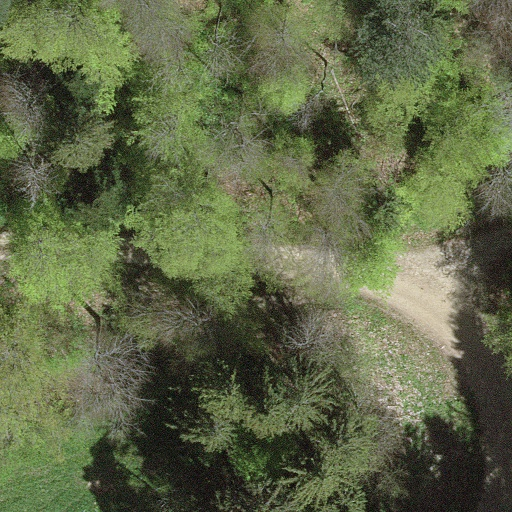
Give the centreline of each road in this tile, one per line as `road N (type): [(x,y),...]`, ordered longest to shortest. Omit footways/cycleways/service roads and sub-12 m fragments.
road 1 (track): [(422,315),(379,287),(238,259),(0,248)]
road 2 (track): [(0,402),(188,347),(354,283)]
road 3 (track): [(511,233),(480,249),(422,315),(496,386)]
